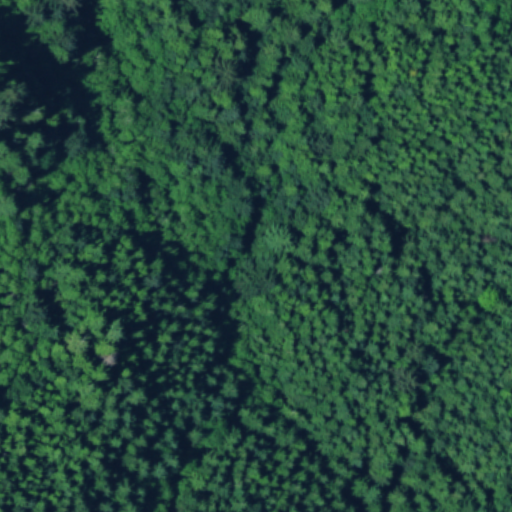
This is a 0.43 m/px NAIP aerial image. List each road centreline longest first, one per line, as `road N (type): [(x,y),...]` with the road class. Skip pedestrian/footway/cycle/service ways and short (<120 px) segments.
road 1 (residential): [(0,381),(20,373),(166,161),(178,114),(133,0)]
road 2 (residential): [(419,0),(511,240)]
